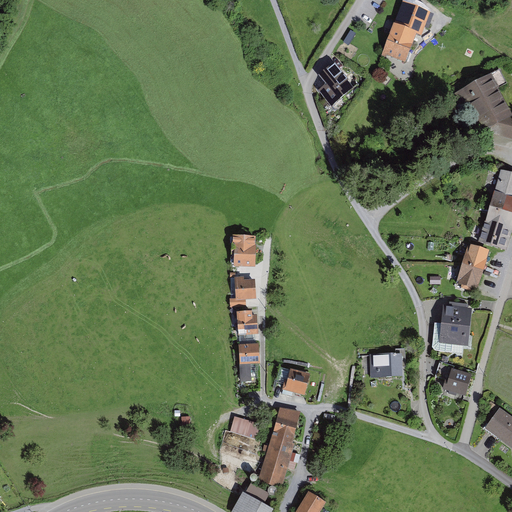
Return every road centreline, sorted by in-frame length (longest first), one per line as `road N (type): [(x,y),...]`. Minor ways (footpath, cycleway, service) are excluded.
road 1 (residential): [(461,451),(433,438),(421,392),(418,307),(338,178),(273,0)]
road 2 (residential): [(511,260),(461,451)]
road 3 (secondary): [(67,511),(128,499),(194,511)]
